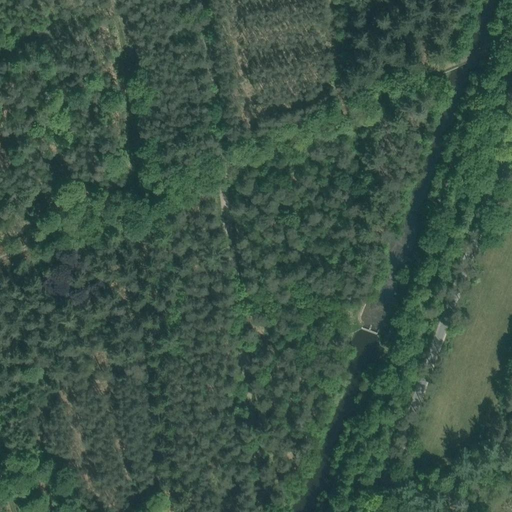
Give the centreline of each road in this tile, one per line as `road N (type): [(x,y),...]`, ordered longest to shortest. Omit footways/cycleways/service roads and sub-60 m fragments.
road 1 (unclassified): [(379,511),(511,148)]
road 2 (track): [(254,511),(223,162)]
road 3 (track): [(223,162),(0,258)]
road 4 (track): [(223,162),(419,81)]
